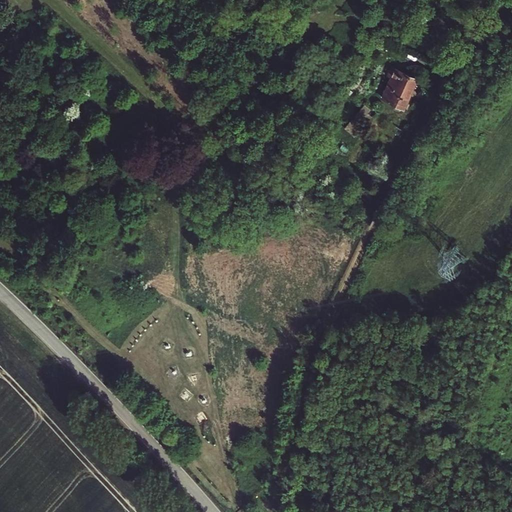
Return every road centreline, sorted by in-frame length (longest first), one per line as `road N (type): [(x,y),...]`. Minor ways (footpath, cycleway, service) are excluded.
road 1 (track): [(440,80),(324,334),(280,511)]
road 2 (residential): [(0,293),(212,511)]
